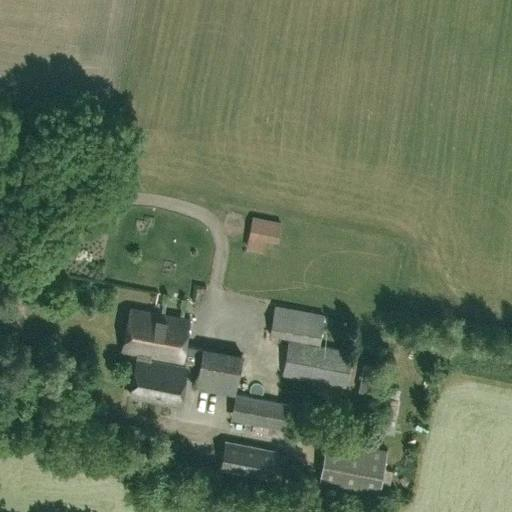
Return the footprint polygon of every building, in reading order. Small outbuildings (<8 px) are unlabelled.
[(252,217),(248,235),(278,241),(282,222),(252,217)] [(275,305),(269,334),(288,338),(282,373),(345,385),(352,351),(318,344),(324,314),(275,305)] [(157,338),(162,314),(129,308),(122,349),(137,352),(129,394),(178,403),(185,368),(148,361),(150,355),(158,356),(162,339),(157,338)] [(189,319),(162,314),(157,338),(162,339),(158,356),(199,364),(202,348),(184,345),(189,319)] [(202,347),(202,348),(199,364),(195,386),(234,394),(241,354),(202,347)] [(371,391),(376,367),(365,365),(360,388),(371,391)] [(258,382),(258,389),(283,391),(283,383),(258,382)] [(290,405),(260,399),(235,394),(230,418),(285,429),(290,405)] [(317,487),(378,499),(387,449),(326,438),(317,487)] [(225,441),(219,468),(271,478),(276,450),(225,441)]
